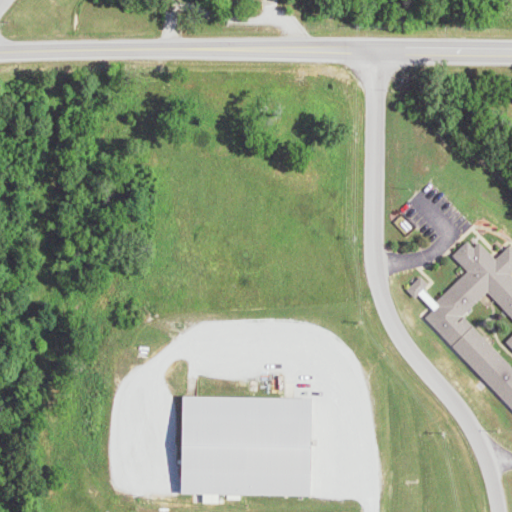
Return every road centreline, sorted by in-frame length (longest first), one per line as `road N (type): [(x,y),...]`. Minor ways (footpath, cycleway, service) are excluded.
road 1 (secondary): [(511,51),(0,52)]
road 2 (residential): [(498,511),(474,432),(402,346),(383,308),(372,184),(374,52)]
